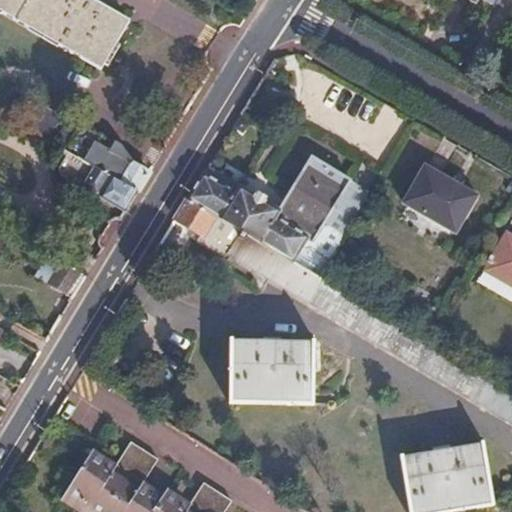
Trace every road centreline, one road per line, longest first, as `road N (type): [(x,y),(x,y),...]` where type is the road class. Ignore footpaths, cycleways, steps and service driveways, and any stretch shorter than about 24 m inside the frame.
road 1 (secondary): [(279,5),(0,463)]
road 2 (secondary): [(511,138),(279,5)]
